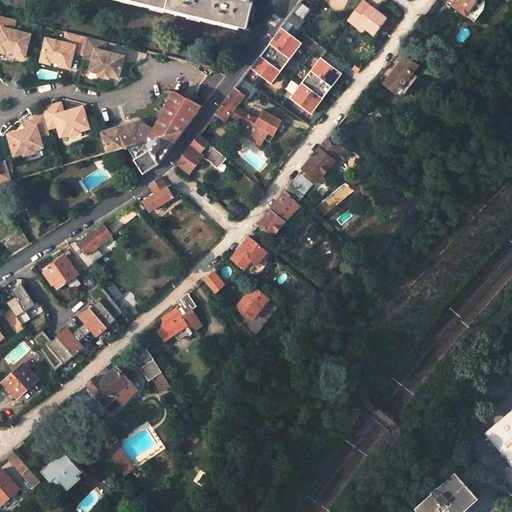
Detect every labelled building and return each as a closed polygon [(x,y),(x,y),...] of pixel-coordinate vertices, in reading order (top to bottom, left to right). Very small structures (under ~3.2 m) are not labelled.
[(253,1),(246,0),(129,0),(246,29),(253,1)] [(362,0),(352,14),(359,19),(357,22),(365,28),(374,35),(386,18),(362,0)] [(453,0),(456,2),(468,12),(477,0),(453,0)] [(468,12),(456,2),(452,6),(464,16),(468,12)] [(308,10),(299,3),(287,19),(299,28),(303,21),(301,20),(308,10)] [(352,14),(347,20),(363,31),(365,28),(357,22),(359,19),(352,14)] [(7,51),(17,53),(16,55),(26,58),(31,35),(14,31),(17,20),(0,15),(0,35),(0,36),(0,51),(6,53),(7,51)] [(282,27),(260,56),(251,68),(272,84),(302,43),(282,27)] [(83,57),(88,37),(66,32),(63,43),(45,39),(40,62),(51,64),(51,63),(61,65),(60,67),(70,69),(74,54),(83,57)] [(106,52),(105,52),(107,42),(88,37),(83,57),(82,58),(93,61),(90,72),(99,74),(99,77),(109,79),(110,76),(119,79),(125,57),(113,54),(112,56),(106,55),(106,52)] [(404,56),(383,83),(401,97),(417,77),(411,72),(416,65),(404,56)] [(321,58),(290,98),(312,114),(342,74),(321,58)] [(254,138),(261,142),(264,138),(270,141),(283,119),(264,107),(259,117),(250,111),(237,104),(244,95),(250,99),(257,89),(242,78),(216,113),(225,120),(231,112),(244,120),(240,127),(256,136),(254,138)] [(107,152),(126,147),(143,173),(159,163),(202,105),(174,91),(154,129),(139,121),(101,132),(107,152)] [(43,112),(48,128),(58,125),(61,136),(70,133),(71,136),(81,133),(80,130),(90,127),(83,105),(72,108),(72,110),(66,112),(66,110),(64,111),(61,101),(41,107),(43,112)] [(26,129),(19,131),(19,129),(8,132),(14,154),(23,151),(24,153),(35,150),(34,148),(43,145),(40,135),(49,132),(48,128),(43,112),(25,117),(28,126),(25,127),(26,129)] [(256,136),(240,127),(239,130),(254,138),(256,136)] [(225,157),(208,142),(199,135),(178,163),(189,172),(203,155),(216,166),(225,157)] [(320,148),(303,168),(316,181),(334,161),(343,150),(328,138),(320,148)] [(0,183),(8,182),(12,181),(7,164),(6,160),(0,162),(0,183)] [(149,211),(173,197),(179,194),(170,185),(167,187),(161,177),(149,185),(153,191),(155,194),(144,201),(149,211)] [(302,196),(290,183),(284,191),(296,204),(302,196)] [(113,188),(104,193),(106,197),(115,191),(113,188)] [(260,225),(274,236),(284,222),(291,212),(298,207),(296,204),(284,191),(270,211),(271,212),(260,225)] [(95,195),(89,199),(93,205),(99,201),(95,195)] [(135,202),(129,206),(138,216),(143,211),(135,202)] [(95,230),(78,244),(87,255),(104,241),(112,235),(103,224),(95,230)] [(23,232),(10,241),(17,252),(31,244),(23,232)] [(255,262),(266,249),(251,237),(233,258),(243,266),(249,258),(255,262)] [(75,240),(68,244),(81,260),(88,268),(94,263),(93,262),(87,255),(78,244),(75,240)] [(68,244),(63,247),(76,264),(81,260),(68,244)] [(97,247),(87,255),(93,262),(102,254),(97,247)] [(266,249),(255,262),(258,265),(269,252),(266,249)] [(64,254),(44,269),(57,288),(78,273),(64,254)] [(204,281),(215,293),(225,285),(214,272),(204,281)] [(29,342),(54,371),(64,363),(64,364),(84,347),(83,346),(96,335),(97,336),(116,319),(123,312),(98,282),(86,293),(95,304),(52,340),(43,330),(29,342)] [(7,302),(22,325),(31,319),(25,311),(35,305),(21,284),(11,291),(15,297),(7,302)] [(253,320),(271,300),(255,287),(242,302),(249,308),(244,314),(253,320)] [(180,314),(187,325),(174,335),(179,341),(189,333),(191,336),(193,334),(192,332),(202,325),(192,310),(196,307),(189,295),(176,303),(180,309),(178,311),(179,312),(180,314)] [(249,308),(242,302),(238,306),(244,314),(249,308)] [(177,309),(168,315),(172,320),(180,314),(179,312),(178,311),(177,309)] [(164,326),(159,330),(165,341),(174,335),(187,325),(180,314),(172,320),(171,320),(168,323),(164,326)] [(160,356),(154,360),(161,370),(167,366),(160,356)] [(154,360),(145,366),(152,378),(161,372),(161,370),(154,360)] [(24,363),(3,382),(16,397),(18,396),(19,397),(26,393),(28,389),(30,387),(29,385),(37,378),(24,363)] [(106,367),(95,376),(96,377),(96,376),(101,382),(111,372),(106,367)] [(111,372),(101,382),(114,397),(130,382),(116,367),(111,372)] [(161,372),(152,378),(161,391),(170,385),(164,376),(161,372)] [(96,377),(87,384),(105,404),(105,405),(114,398),(115,398),(114,397),(101,382),(96,376),(96,377)] [(501,383),(491,392),(494,395),(486,402),(490,406),(507,390),(501,383)] [(511,409),(484,433),(511,466),(511,409)] [(117,443),(108,450),(126,474),(135,468),(117,443)] [(29,467),(14,450),(7,456),(22,473),(29,467)] [(65,452),(43,471),(52,480),(54,478),(58,482),(59,482),(61,480),(68,488),(85,473),(65,452)] [(22,473),(34,485),(39,480),(31,470),(29,467),(22,473)] [(0,504),(0,505),(3,503),(16,491),(19,488),(17,486),(12,481),(2,469),(0,470),(0,504)] [(415,508),(418,511),(462,511),(479,498),(456,471),(415,508)]
